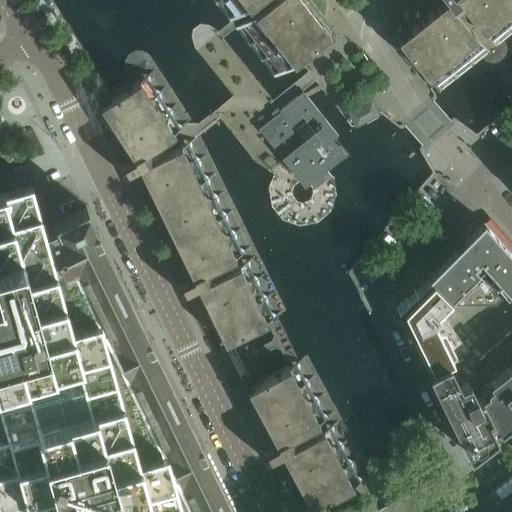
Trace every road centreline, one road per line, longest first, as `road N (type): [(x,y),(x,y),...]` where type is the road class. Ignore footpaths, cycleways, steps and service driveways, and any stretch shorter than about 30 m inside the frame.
road 1 (residential): [(268,511),(37,46)]
road 2 (residential): [(479,182),(371,299),(473,501)]
road 3 (residential): [(479,182),(415,106),(378,52),(374,30)]
